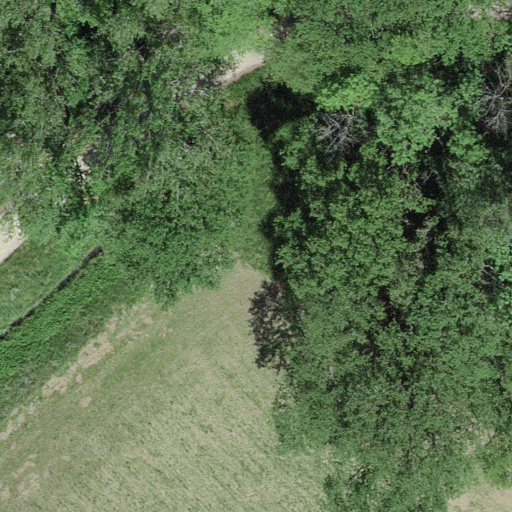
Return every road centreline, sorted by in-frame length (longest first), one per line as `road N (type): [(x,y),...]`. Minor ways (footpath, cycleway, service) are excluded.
road 1 (track): [(41,201),(201,77),(257,49),(391,9),(511,1)]
road 2 (track): [(28,0),(41,201)]
